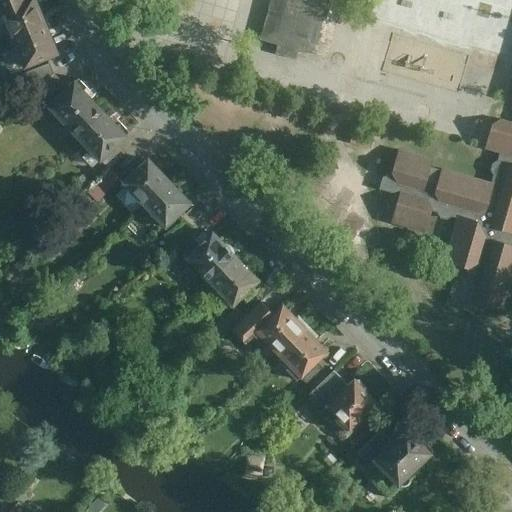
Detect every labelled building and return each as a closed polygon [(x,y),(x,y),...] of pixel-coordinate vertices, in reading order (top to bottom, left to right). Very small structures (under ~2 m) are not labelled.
[(2,0),(12,24),(49,10),(44,0),(2,0)] [(272,0),(260,46),(273,50),(273,56),(297,63),(299,56),(331,64),(345,3),(335,0),(272,0)] [(12,24),(27,63),(63,49),(49,10),(12,24)] [(37,90),(59,75),(52,62),(23,74),(37,90)] [(53,103),(71,87),(59,75),(37,90),(47,103),(50,101),(53,103)] [(53,103),(78,131),(108,104),(82,77),(71,87),(53,103)] [(78,131),(103,158),(132,131),(108,104),(78,131)] [(511,121),(497,117),(491,136),(487,147),(500,152),(498,159),(493,161),(491,168),(494,173),(492,181),(432,164),(434,160),(399,149),(392,168),(383,174),(379,187),(398,193),(389,221),(426,232),(433,207),(437,208),(440,216),(446,218),(455,213),(457,214),(442,261),(459,266),(466,268),(471,276),(480,279),(472,304),(505,313),(511,288),(511,121)] [(123,177),(147,202),(175,176),(151,151),(123,177)] [(175,176),(147,202),(170,226),(198,200),(175,176)] [(188,250),(213,277),(241,251),(217,224),(188,250)] [(177,245),(159,261),(167,270),(185,253),(177,245)] [(213,277),(237,302),(265,276),(241,251),(213,277)] [(260,325),(277,309),(266,299),(237,327),(247,337),(260,325)] [(260,325),(283,350),(311,324),(289,299),(277,309),(260,325)] [(311,324),(283,350),(305,374),(333,348),(311,324)] [(305,379),(316,389),(332,375),(321,364),(305,379)] [(331,401),(351,381),(338,369),(332,375),(316,389),(312,394),(314,396),(311,398),(334,422),(343,414),(331,401)] [(356,427),(384,400),(358,374),(351,381),(331,401),(343,414),(356,427)] [(404,484),(438,451),(410,422),(395,438),(376,456),(378,459),(404,484)] [(376,456),(395,438),(384,428),(360,452),(372,465),(378,459),(376,456)]
